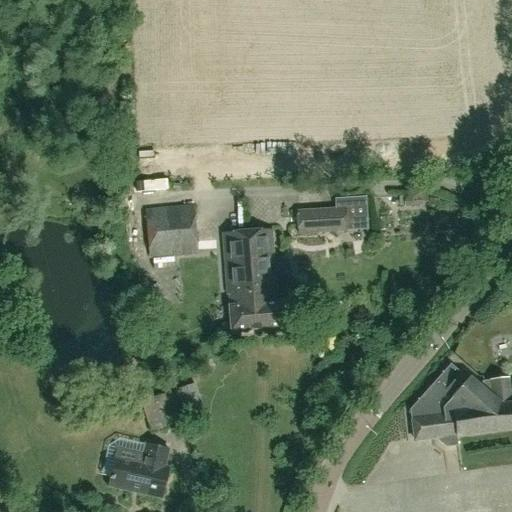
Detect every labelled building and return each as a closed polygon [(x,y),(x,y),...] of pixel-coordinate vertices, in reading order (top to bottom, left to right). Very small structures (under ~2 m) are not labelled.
[(192,207),(145,211),(149,258),(196,254),(192,207)] [(345,209),(296,212),(297,235),(346,232),(345,209)] [(270,231),(246,233),(252,305),(257,305),(259,330),(283,328),(281,303),(276,303),(276,302),(272,303),(271,292),(275,292),(270,231)] [(252,305),(246,233),(222,235),(227,297),(230,296),(231,307),(228,307),(230,333),(259,330),(257,305),(252,305)] [(511,393),(509,394),(507,379),(482,382),(477,387),(468,378),(466,380),(459,374),(449,365),(408,410),(410,420),(411,420),(414,441),(438,438),(438,442),(445,447),(456,446),(455,437),(511,430),(511,393)] [(184,424),(175,393),(155,398),(142,402),(151,433),(164,430),(184,424)] [(161,500),(168,468),(164,467),(168,450),(145,445),(141,462),(115,456),(108,488),(161,500)]
